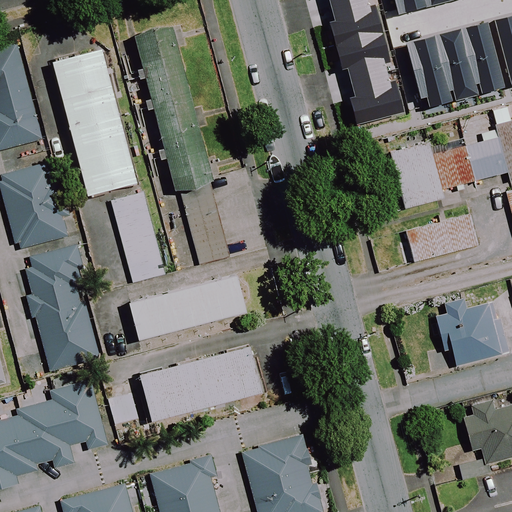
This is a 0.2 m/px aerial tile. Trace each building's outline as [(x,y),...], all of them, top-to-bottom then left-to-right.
[(372,12),(369,0),(314,0),(324,38),(364,28),(360,15),(372,12)] [(393,0),(399,20),(414,16),(430,76),(452,70),(445,45),(456,42),(445,0),(393,0)] [(511,0),(478,0),(483,16),(502,11),(499,0),(509,0),(511,10),(511,0)] [(213,183),(172,26),(133,36),(173,193),(213,183)] [(420,68),(413,27),(379,33),(388,88),(410,84),(408,70),(420,68)] [(498,35),(470,41),(480,89),(508,83),(498,35)] [(0,151),(40,141),(15,46),(0,50),(0,151)] [(134,184),(100,51),(52,63),(86,197),(134,184)] [(380,124),(372,87),(340,94),(348,130),(380,124)] [(511,181),(511,122),(494,128),(494,131),(464,139),(466,147),(430,156),(427,146),(390,156),(404,210),(442,200),(440,191),(505,174),(507,182),(511,181)] [(52,180),(47,164),(0,176),(0,187),(17,251),(52,241),(64,238),(58,215),(66,213),(57,179),(52,180)] [(144,198),(110,207),(132,285),(165,276),(144,198)] [(478,247),(470,215),(403,231),(411,264),(478,247)] [(75,246),(29,258),(31,269),(22,271),(25,282),(49,373),(98,360),(84,307),(80,308),(74,286),(84,283),(75,246)] [(244,313),(234,276),(128,304),(138,341),(244,313)] [(464,310),(461,299),(443,304),(445,314),(433,317),(443,352),(450,350),(455,368),(506,354),(491,303),(464,310)] [(259,393),(247,346),(138,375),(150,422),(259,393)] [(16,407),(18,414),(0,419),(0,489),(17,485),(15,477),(36,472),(34,465),(49,461),(51,469),(72,464),(68,446),(84,442),(86,451),(111,445),(107,428),(103,429),(90,380),(43,391),(45,398),(16,407)] [(132,393),(105,400),(112,428),(139,421),(132,393)] [(511,406),(493,411),(491,400),(467,406),(470,415),(462,417),(470,452),(478,450),(480,460),(472,462),(457,465),(461,481),(489,475),(487,464),(511,458),(511,406)] [(326,511),(307,436),(241,452),(256,511),(326,511)] [(218,511),(207,461),(150,475),(158,511),(218,511)] [(130,511),(124,485),(61,502),(63,511),(130,511)]
